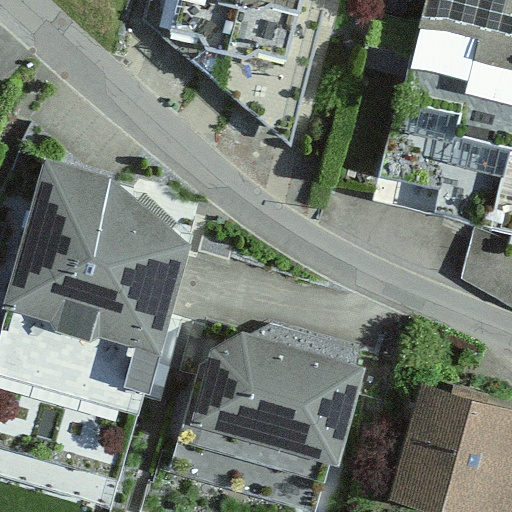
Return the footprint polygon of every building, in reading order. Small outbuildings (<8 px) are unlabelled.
[(299,0),(177,0),(171,23),(200,30),(207,45),(244,56),(258,45),(285,53),(299,0)] [(511,0),(425,0),(372,198),(511,232),(511,0)] [(115,174),(46,155),(0,331),(0,469),(111,503),(190,237),(115,174)] [(511,241),(475,230),(461,277),(506,304),(511,306),(511,241)] [(244,327),(213,343),(208,360),(202,358),(170,470),(314,510),(330,453),(341,457),(368,361),(244,327)] [(511,511),(511,401),(425,377),(391,493),(458,511),(511,511)]
